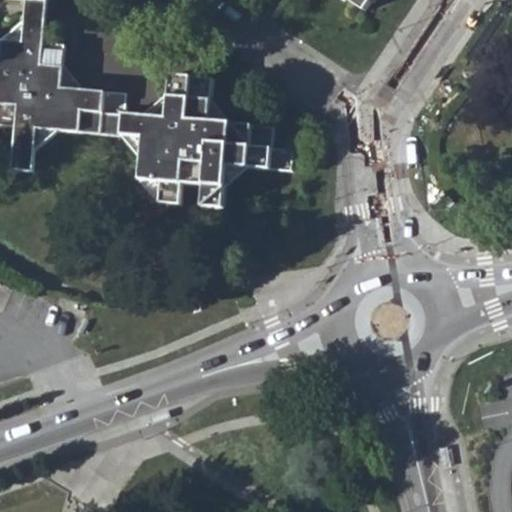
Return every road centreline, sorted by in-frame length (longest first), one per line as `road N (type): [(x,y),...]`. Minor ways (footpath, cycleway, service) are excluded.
road 1 (primary): [(344,337),(0,450)]
road 2 (residential): [(378,130),(184,0)]
road 3 (residential): [(378,130),(463,0)]
road 4 (residential): [(389,270),(373,170),(378,130)]
road 5 (residential): [(402,376),(432,511)]
